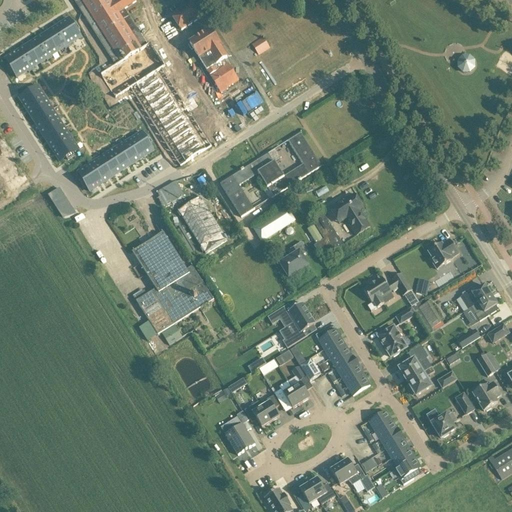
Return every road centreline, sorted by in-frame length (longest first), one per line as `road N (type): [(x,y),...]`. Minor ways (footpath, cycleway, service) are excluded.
road 1 (residential): [(48,171),(86,204),(137,196),(363,58)]
road 2 (residential): [(387,396),(329,290),(460,209)]
road 3 (tertiary): [(460,209),(363,58)]
road 4 (residential): [(511,419),(433,466),(387,396)]
road 5 (track): [(146,0),(162,42),(233,142)]
